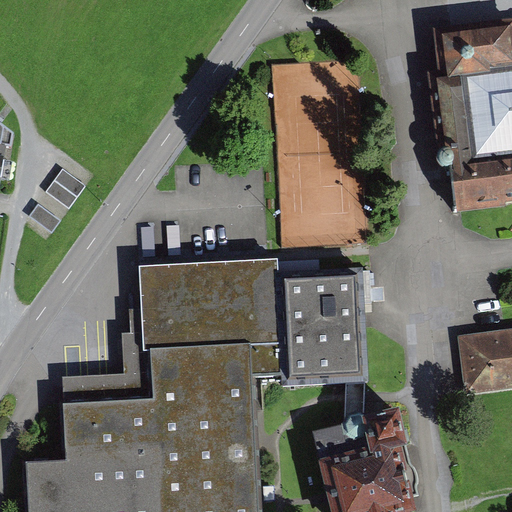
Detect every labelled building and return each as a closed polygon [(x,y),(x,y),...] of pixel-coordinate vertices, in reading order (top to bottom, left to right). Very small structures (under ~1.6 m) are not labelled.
[(511,21),(443,30),(449,75),(432,77),(442,154),(457,152),(464,213),(511,206),(511,21)] [(0,197),(1,198),(10,147),(17,149),(18,136),(0,121),(0,197)] [(91,187),(68,171),(60,182),(52,193),(74,210),(91,187)] [(66,222),(44,206),(39,212),(35,217),(57,234),(66,222)] [(27,467),(29,511),(261,511),(258,440),(255,378),(286,379),(286,390),(353,387),(371,386),(367,304),(376,303),(374,274),(283,279),(282,263),(143,270),(148,354),(155,353),(157,404),(67,409),(69,465),(27,467)] [(511,332),(465,339),(472,395),(511,389),(511,332)] [(352,398),(350,425),(354,420),(359,418),(363,418),(368,420),(371,386),(353,387),(352,398)] [(350,428),(316,436),(332,498),(335,511),(419,511),(405,454),(414,452),(405,414),(371,422),(368,420),(363,418),(359,418),(354,420),(350,425),(350,428)]
